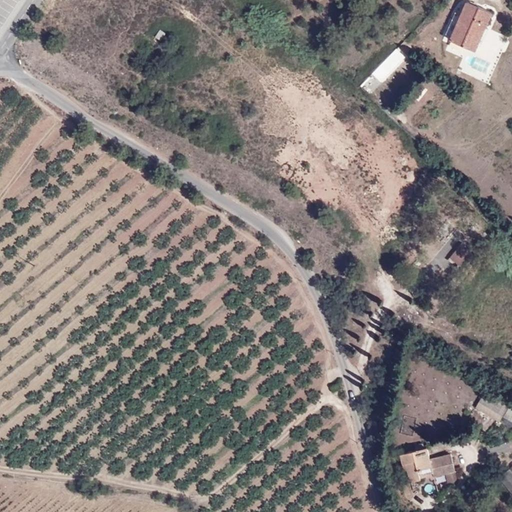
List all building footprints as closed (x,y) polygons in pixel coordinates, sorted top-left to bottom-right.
[(450,40),(475,51),(492,12),(466,1),(461,14),(455,12),(445,34),(451,36),(450,40)] [(155,37),(160,41),(165,34),(160,29),(155,37)] [(380,81),(405,56),(397,48),(374,72),(372,73),(380,81)] [(380,81),(372,73),(360,86),(368,93),(380,81)] [(449,257),(459,265),(471,251),(461,243),(449,257)] [(487,387),(479,401),(503,416),(511,402),(487,387)] [(511,420),(511,402),(503,416),(511,420)] [(433,471),(434,475),(447,472),(455,470),(452,455),(431,460),(427,447),(401,454),(404,469),(407,468),(410,481),(421,478),(420,475),(433,471)] [(511,466),(499,478),(511,493),(511,466)] [(449,483),(458,480),(455,470),(447,472),(449,483)]
